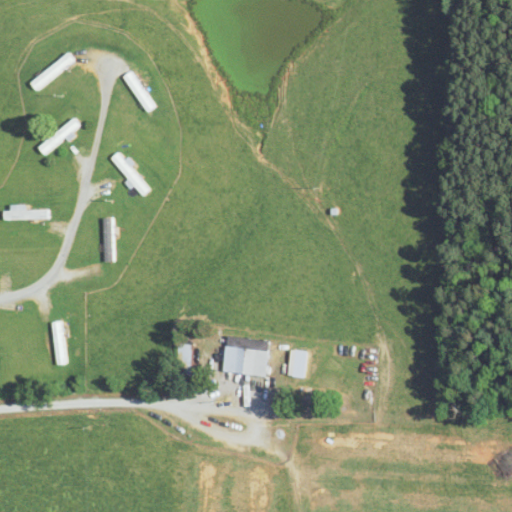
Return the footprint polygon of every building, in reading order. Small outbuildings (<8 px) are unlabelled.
[(32,79),(38,88),(79,63),(74,54),(32,79)] [(151,113),(160,106),(134,71),(125,77),(151,113)] [(86,128),(80,118),(40,143),(46,153),(86,128)] [(114,159),(149,197),(157,190),(122,152),(114,159)] [(29,207),(6,207),(6,220),(53,220),(53,209),(29,209),(29,207)] [(118,262),(118,217),(106,217),(106,262),(118,262)] [(54,322),(56,365),(67,364),(65,322),(54,322)] [(274,341),(231,337),(227,373),(271,376),(274,341)] [(307,379),(310,351),(294,349),(291,377),(307,379)] [(511,466),(511,437),(314,427),(312,457),(511,466)] [(191,511),(220,511),(224,458),(195,457),(191,511)] [(270,511),(274,462),(246,460),(242,511),(270,511)] [(309,484),(307,511),(511,511),(511,496),(450,494),(450,491),(309,484)]
